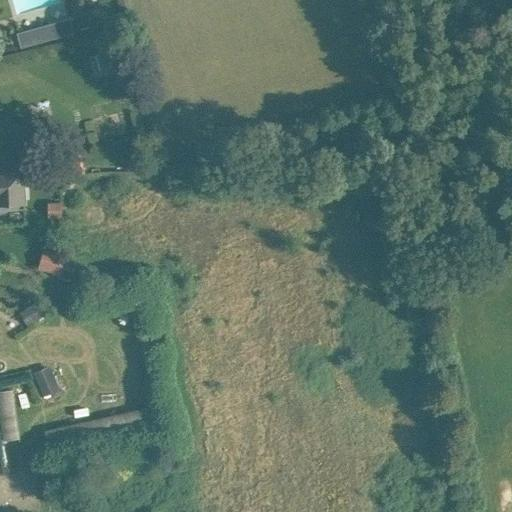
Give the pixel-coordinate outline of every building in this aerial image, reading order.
[(30,23),(33,37),(88,26),(85,12),(30,23)] [(84,175),(78,147),(62,151),(69,179),(84,175)] [(0,205),(26,205),(25,170),(0,170),(0,205)] [(63,217),(62,202),(52,202),(52,218),(63,217)] [(59,275),(64,256),(52,252),(45,271),(59,275)] [(38,300),(20,312),(29,325),(47,313),(38,300)] [(60,359),(49,364),(57,384),(69,379),(60,359)] [(146,416),(167,414),(166,405),(144,407),(146,416)]
